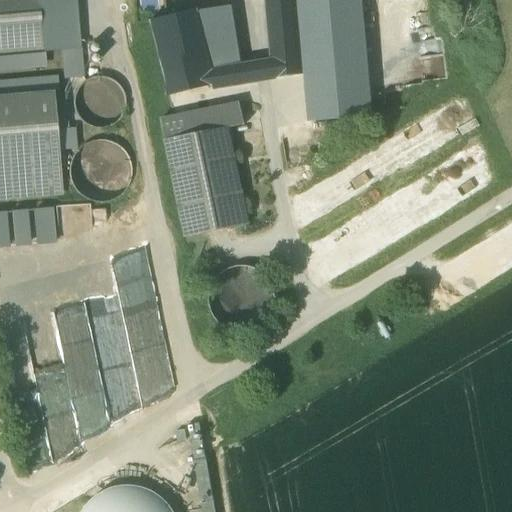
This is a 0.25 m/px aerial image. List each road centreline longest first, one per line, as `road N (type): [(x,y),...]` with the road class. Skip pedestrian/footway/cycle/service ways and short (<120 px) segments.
road 1 (track): [(3,511),(511,197)]
road 2 (unknown): [(191,396),(130,107)]
